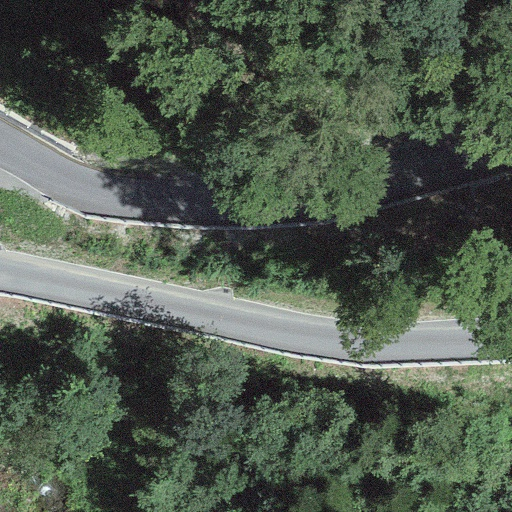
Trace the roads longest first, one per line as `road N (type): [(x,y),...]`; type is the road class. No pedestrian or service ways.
road 1 (unclassified): [(511,138),(345,189),(290,195),(103,187),(0,154)]
road 2 (unclassified): [(0,262),(350,337),(511,330)]
